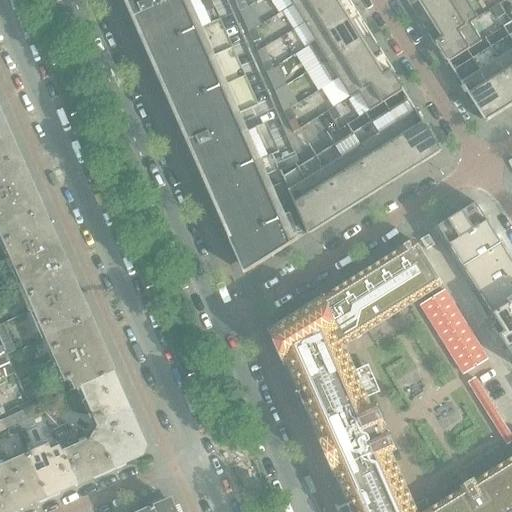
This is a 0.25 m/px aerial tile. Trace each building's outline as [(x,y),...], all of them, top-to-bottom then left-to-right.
[(282,209),(189,0),(123,0),(126,6),(134,22),(146,51),(159,80),(172,108),(185,138),(192,154),(205,184),(218,212),(230,241),(241,266),(252,270),(290,245),(297,241),(296,240),(282,209)] [(304,24),(337,3),(335,0),(301,0),(292,6),(304,24)] [(432,21),(466,0),(465,0),(424,0),(420,3),(432,21)] [(470,24),(477,19),(466,0),(432,21),(442,38),(434,42),(436,45),(470,24)] [(308,47),(349,22),(337,3),(304,24),(314,41),(308,46),(308,47)] [(504,15),(498,4),(491,9),(497,19),(504,15)] [(255,29),(250,18),(243,21),(248,32),(255,29)] [(327,61),(360,40),(349,22),(308,47),(320,65),(327,61)] [(449,62),(481,42),(470,24),(436,45),(448,64),(450,63),(449,62)] [(260,40),(255,29),(248,32),(253,43),(260,40)] [(338,80),(372,59),(360,40),(327,61),(338,80)] [(511,50),(497,60),(511,82),(511,50)] [(273,68),(268,58),(261,61),(265,72),(273,68)] [(358,94),(391,72),(390,70),(382,75),(372,59),(338,80),(350,99),(358,94)] [(511,106),(511,82),(497,60),(479,71),(504,111),(511,106)] [(278,80),(273,68),(265,72),(270,83),(278,80)] [(504,111),(479,71),(461,82),(460,81),(459,82),(462,86),(460,87),(464,94),(466,93),(485,123),(504,111)] [(369,112),(402,91),(402,93),(404,92),(391,72),(358,94),(369,112)] [(290,108),(285,98),(278,101),(283,112),(290,108)] [(340,117),(334,107),(327,111),(333,122),(340,117)] [(295,120),(290,108),(283,112),(288,123),(295,120)] [(441,151),(422,120),(423,119),(419,113),(417,114),(415,109),(413,110),(414,112),(396,123),(422,163),(441,151)] [(0,139),(9,135),(0,115),(0,139)] [(422,163),(396,123),(378,134),(403,174),(422,163)] [(403,174),(378,134),(360,146),(385,186),(403,174)] [(0,167),(19,159),(9,135),(0,139),(0,167)] [(385,186),(360,146),(341,157),(367,197),(385,186)] [(367,197),(341,157),(323,169),(348,209),(367,197)] [(0,230),(42,212),(19,159),(0,167),(0,230)] [(348,209),(323,169),(305,180),(330,220),(348,209)] [(330,220),(305,180),(289,190),(280,171),(279,171),(307,235),(330,220)] [(437,227),(448,245),(486,222),(475,203),(437,227)] [(66,265),(42,212),(0,230),(0,233),(23,285),(66,265)] [(500,244),(486,222),(448,245),(462,268),(500,244)] [(429,233),(420,238),(428,252),(437,246),(429,233)] [(511,511),(511,458),(505,463),(473,483),(472,481),(462,488),(463,490),(444,501),(426,511),(415,511),(401,479),(389,453),(393,451),(386,434),(375,408),(370,410),(365,398),(378,392),(369,370),(356,376),(342,346),(399,311),(440,285),(428,266),(413,242),(400,250),(376,266),(341,287),(322,299),(322,298),(296,314),(270,331),(284,364),(287,363),(298,388),(306,408),(318,433),(317,433),(336,476),(347,500),(347,501),(351,511),(511,511)] [(511,270),(511,262),(500,244),(462,268),(478,292),(511,270)] [(90,319),(66,265),(23,285),(46,338),(90,319)] [(492,314),(511,301),(511,270),(478,292),(492,314)] [(444,291),(420,306),(461,372),(463,374),(486,360),(444,291)] [(511,346),(511,301),(492,314),(503,332),(498,336),(507,350),(511,346)] [(113,373),(97,336),(90,319),(46,338),(67,384),(71,382),(75,390),(81,387),(113,373)] [(39,374),(50,368),(48,364),(36,369),(39,374)] [(0,379),(5,377),(15,373),(12,367),(0,373),(0,379)] [(53,375),(51,369),(50,368),(39,374),(42,380),(53,375)] [(146,447),(124,396),(113,373),(81,387),(97,425),(90,441),(105,450),(113,469),(143,456),(146,447)] [(40,403),(34,405),(39,414),(44,412),(42,407),(41,405),(40,403)] [(34,405),(29,408),(33,417),(39,414),(34,405)] [(29,408),(24,410),(28,420),(32,417),(33,417),(29,408)] [(24,410),(18,413),(23,422),(28,420),(24,410)] [(18,413),(13,415),(17,425),(23,422),(18,413)] [(65,425),(46,414),(45,415),(52,432),(65,425)] [(13,415),(7,418),(12,427),(17,425),(13,415)] [(23,422),(17,425),(21,433),(36,426),(32,417),(28,420),(23,422)] [(7,418),(2,420),(6,430),(12,427),(7,418)] [(113,469),(105,450),(90,441),(64,453),(61,448),(53,452),(50,444),(29,454),(48,497),(113,469)] [(15,511),(48,497),(29,454),(2,465),(0,466),(0,511),(15,511)]
